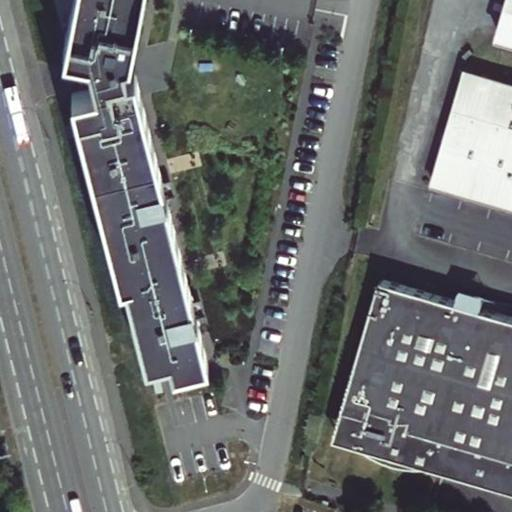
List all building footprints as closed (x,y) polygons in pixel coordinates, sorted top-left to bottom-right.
[(74,0),(64,47),(81,50),(77,71),(81,88),(73,90),(121,280),(125,279),(146,360),(170,354),(173,368),(206,359),(185,273),(194,271),(191,258),(182,260),(155,155),(165,152),(161,139),(152,141),(133,68),(125,70),(121,55),(129,53),(136,0),(74,0)] [(511,6),(504,35),(511,37),(511,78),(482,70),(479,79),(464,75),(433,182),(511,205),(511,6)] [(479,79),(482,70),(467,65),(464,75),(479,79)] [(484,314),(462,308),(457,322),(378,299),(347,405),(362,409),(348,454),(351,457),(353,460),(360,466),(375,475),(386,480),(393,483),(400,484),(406,485),(414,485),(438,481),(440,477),(464,483),(463,487),(499,505),(510,510),(511,503),(511,337),(480,329),(484,314)] [(332,452),(351,457),(348,454),(362,409),(347,405),(332,452)]
